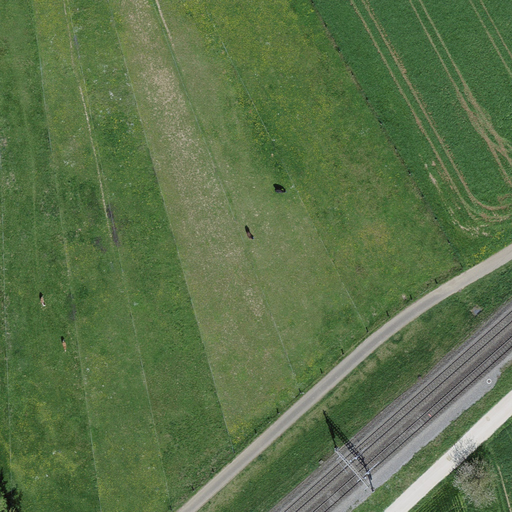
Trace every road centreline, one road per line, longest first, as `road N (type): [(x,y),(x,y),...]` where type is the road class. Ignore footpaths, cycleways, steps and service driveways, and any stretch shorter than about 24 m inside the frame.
road 1 (track): [(181,511),(411,316),(511,257)]
road 2 (track): [(511,401),(392,511)]
